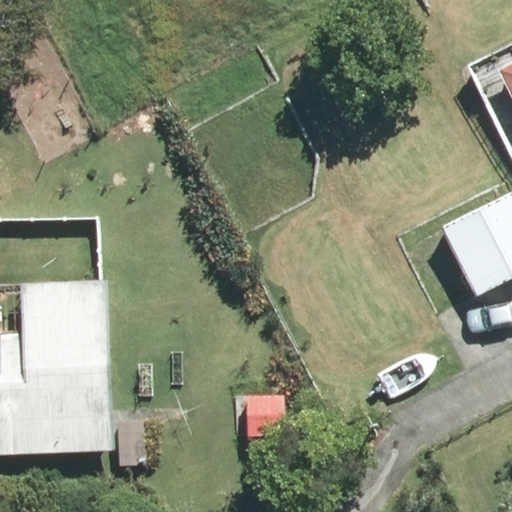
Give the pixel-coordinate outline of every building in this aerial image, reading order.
[(187,132),(276,83),(257,49),(168,98),(187,132)] [(511,202),(452,233),(487,302),(511,288),(511,202)] [(4,353),(5,383),(0,382),(0,460),(124,456),(125,472),(149,471),(147,427),(122,428),(116,284),(28,288),(31,352),(4,353)] [(185,312),(139,314),(142,393),(189,391),(185,312)] [(292,401),(254,402),(254,440),(292,440),(292,401)] [(301,511),(294,500),(273,511),(301,511)]
